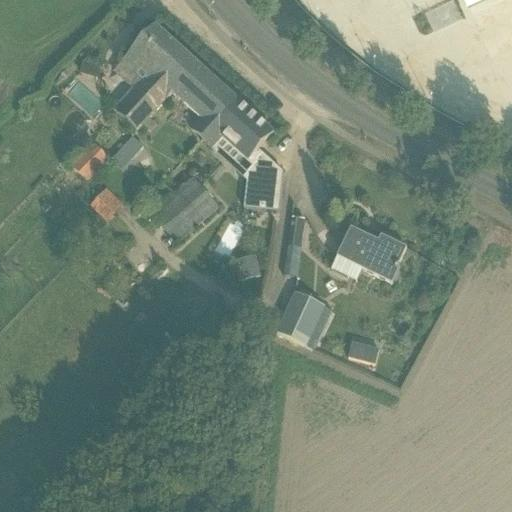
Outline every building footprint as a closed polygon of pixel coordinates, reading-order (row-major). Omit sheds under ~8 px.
[(511,0),(462,0),(468,12),(493,0),(511,0)] [(138,135),(149,122),(173,96),(198,68),(154,29),(121,67),(135,79),(144,69),(153,77),(138,94),(134,90),(113,113),(138,135)] [(198,68),(173,96),(203,123),(195,132),(191,136),(203,145),(239,105),(198,68)] [(224,143),(227,146),(249,165),(274,137),(239,105),(203,145),(213,154),(224,143)] [(132,141),(122,152),(133,162),(143,151),(132,141)] [(93,146),(70,168),(88,185),(110,163),(93,146)] [(282,175),(262,157),(255,164),(257,166),(248,176),(247,184),(244,211),(278,215),(282,175)] [(150,218),(176,248),(219,210),(193,180),(150,218)] [(90,206),(107,224),(125,207),(108,189),(90,206)] [(398,269),(407,252),(391,244),(387,252),(378,248),(379,245),(351,232),(337,260),(393,287),(401,271),(398,269)] [(234,264),(239,285),(261,280),(256,259),(234,264)] [(295,296),(277,336),(313,354),(332,314),(295,296)]
